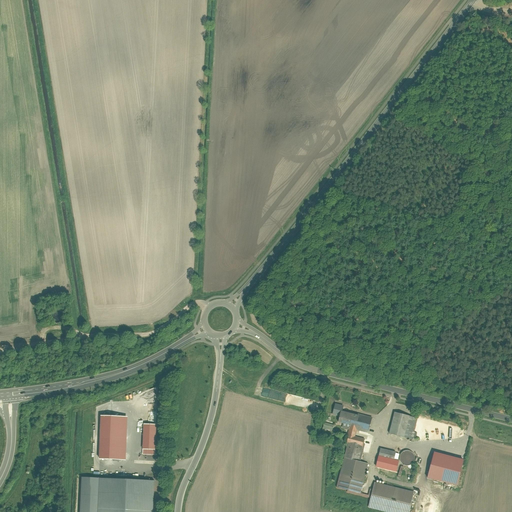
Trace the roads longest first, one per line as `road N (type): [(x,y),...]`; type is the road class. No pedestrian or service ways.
road 1 (tertiary): [(475,0),(231,307)]
road 2 (tertiary): [(235,324),(301,366),(511,419)]
road 3 (tertiary): [(207,328),(116,375),(8,394)]
road 4 (residential): [(221,335),(213,406),(177,511)]
